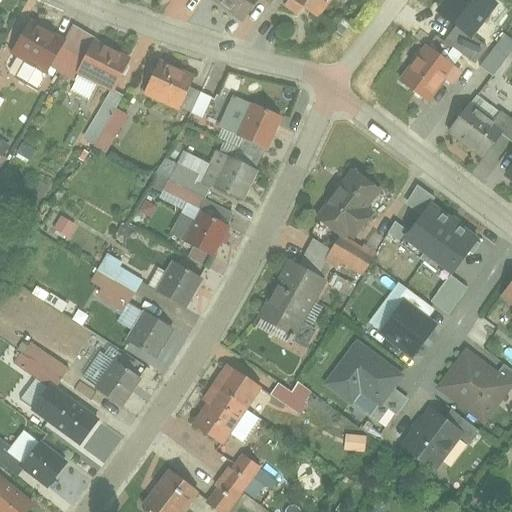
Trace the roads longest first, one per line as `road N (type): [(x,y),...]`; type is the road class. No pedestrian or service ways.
road 1 (residential): [(334,85),(204,314),(63,511)]
road 2 (residential): [(100,0),(334,85)]
road 3 (residential): [(334,85),(511,221)]
